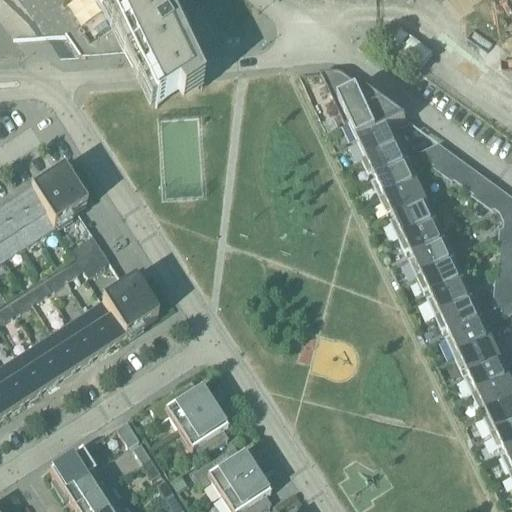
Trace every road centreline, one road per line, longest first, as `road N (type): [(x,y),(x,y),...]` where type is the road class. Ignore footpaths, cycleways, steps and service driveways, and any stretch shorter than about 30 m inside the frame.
road 1 (residential): [(216,347),(51,80)]
road 2 (residential): [(51,80),(327,49)]
road 3 (residential): [(0,487),(216,347)]
road 4 (residential): [(511,182),(327,49)]
road 5 (unknown): [(327,49),(396,33),(511,113)]
road 6 (residential): [(320,511),(216,347)]
